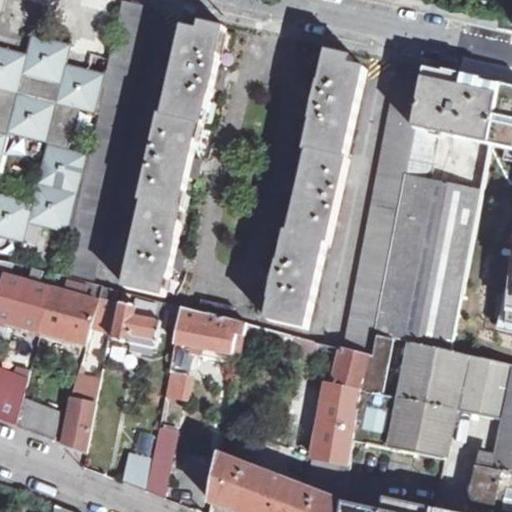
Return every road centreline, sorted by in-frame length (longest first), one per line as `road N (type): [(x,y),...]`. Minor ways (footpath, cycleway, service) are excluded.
road 1 (residential): [(296,0),(511,51)]
road 2 (unclassified): [(135,511),(0,458)]
